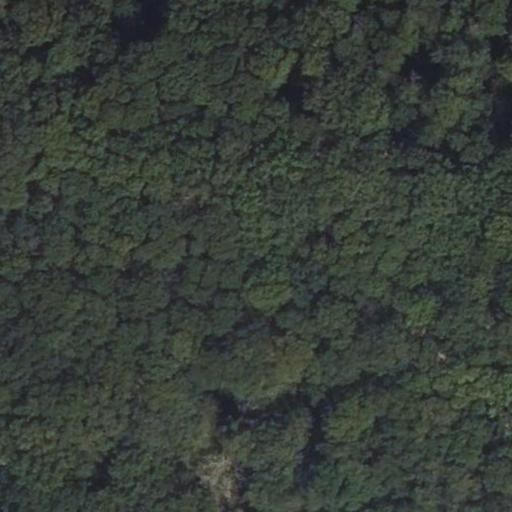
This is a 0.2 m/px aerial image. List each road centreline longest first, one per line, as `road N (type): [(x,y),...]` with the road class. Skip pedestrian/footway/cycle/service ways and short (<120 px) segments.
road 1 (track): [(0,145),(511,197)]
road 2 (track): [(511,173),(106,136)]
road 3 (track): [(250,170),(356,238),(443,363),(511,403)]
road 4 (track): [(110,155),(79,0)]
